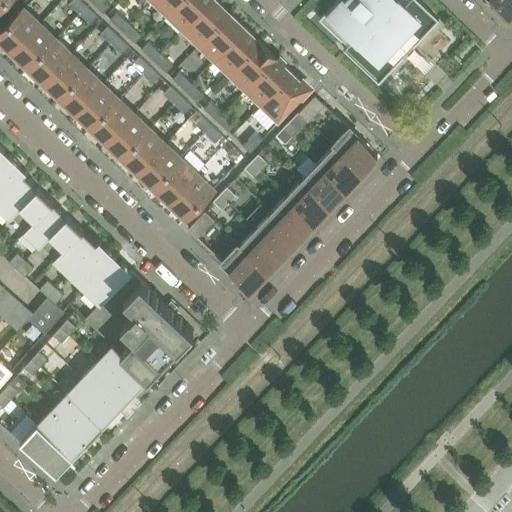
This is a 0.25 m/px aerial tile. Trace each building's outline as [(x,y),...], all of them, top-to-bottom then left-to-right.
[(86,5),(81,0),(71,0),(69,3),(79,13),(86,5)] [(110,5),(104,0),(91,0),(103,12),(110,5)] [(156,0),(169,12),(180,0),(156,0)] [(185,27),(210,0),(180,0),(169,12),(185,27)] [(200,42),(229,12),(217,0),(210,0),(185,27),(200,42)] [(414,45),(439,19),(418,0),(337,0),(334,3),(319,18),(341,39),(342,39),(348,44),(344,49),(379,82),(404,56),(400,52),(410,41),(414,45)] [(511,11),(511,0),(495,0),(510,14),(511,13),(511,11)] [(97,15),(86,5),(79,13),(89,23),(97,15)] [(0,39),(13,52),(40,23),(24,7),(0,31),(0,39)] [(129,23),(117,11),(110,18),(122,30),(129,23)] [(216,57),(245,27),(229,12),(200,42),(216,57)] [(28,67),(56,38),(40,23),(13,52),(28,67)] [(141,35),(129,23),(122,30),(135,42),(141,35)] [(118,35),(108,26),(100,33),(110,43),(118,35)] [(231,72),(261,42),(245,27),(216,57),(231,72)] [(121,53),(128,45),(118,35),(110,43),(121,53)] [(44,82),(71,53),(56,38),(28,67),(30,68),(27,71),(36,79),(39,77),(44,82)] [(160,53),(148,41),(141,48),(153,60),(160,53)] [(247,87),(276,57),(261,42),(231,72),(247,87)] [(60,97),(87,67),(71,53),(44,82),(49,86),(46,89),(55,97),(58,95),(60,97)] [(173,64),(160,53),(153,60),(166,72),(173,64)] [(142,73),(149,65),(139,56),(132,63),(142,73)] [(263,102),(292,71),(276,57),(247,87),(263,102)] [(152,83),(160,75),(149,65),(142,73),(152,83)] [(75,111),(103,82),(87,67),(60,97),(75,111)] [(192,83),(179,71),(172,78),(185,90),(192,83)] [(279,118),(308,87),(292,71),(263,102),(279,118)] [(91,126),(119,97),(103,82),(75,111),(91,126)] [(204,94),(192,83),(185,90),(197,102),(204,94)] [(181,95),(171,85),(163,93),(173,103),(181,95)] [(308,121),(325,103),(315,94),(298,111),(308,121)] [(191,105),(181,95),(173,103),(183,113),(191,105)] [(107,142),(134,113),(119,97),(91,126),(107,142)] [(223,112),(210,100),(204,108),(216,119),(223,112)] [(235,124),(223,112),(216,119),(228,131),(235,124)] [(123,156),(150,127),(134,113),(107,142),(123,156)] [(205,133),(212,125),(202,115),(194,123),(205,133)] [(292,136),(298,129),(290,120),(283,127),(292,136)] [(222,135),(212,125),(205,133),(215,142),(222,135)] [(138,171),(166,142),(150,127),(123,156),(124,158),(121,160),(130,169),(133,166),(138,171)] [(285,143),(292,136),(283,127),(276,134),(285,143)] [(378,153),(368,144),(350,127),(334,143),(361,170),(376,154),(377,154),(378,153)] [(250,152),(262,139),(255,132),(243,145),(250,152)] [(154,186),(181,157),(166,142),(138,171),(143,176),(141,179),(149,187),(152,185),(154,186)] [(361,170),(334,143),(318,160),(346,186),(361,170)] [(0,165),(11,154),(10,154),(8,156),(2,151),(5,149),(0,144),(0,165)] [(244,155),(234,146),(226,153),(237,163),(244,155)] [(267,162),(258,153),(251,160),(260,169),(267,162)] [(0,197),(27,170),(26,168),(23,171),(18,166),(20,164),(11,154),(0,165),(0,197)] [(169,201),(197,172),(181,157),(154,186),(169,201)] [(253,176),(260,169),(251,160),(244,168),(253,176)] [(346,186),(318,160),(302,177),(330,203),(346,186)] [(0,208),(9,217),(38,187),(24,173),(27,170),(0,197),(0,208)] [(186,217),(213,188),(197,172),(169,201),(186,217)] [(330,203),(302,177),(286,193),(314,219),(330,203)] [(229,202),(235,195),(227,186),(220,193),(229,202)] [(24,231),(53,201),(38,187),(9,217),(24,231)] [(229,202),(220,193),(213,201),(222,209),(229,202)] [(314,219),(286,193),(270,210),(298,236),(314,219)] [(38,245),(68,215),(53,201),(24,231),(38,245)] [(198,236),(214,219),(205,209),(188,227),(198,236)] [(298,236),(270,210),(255,226),(282,253),(298,236)] [(53,259),(83,229),(68,215),(38,245),(53,259)] [(282,253),(255,226),(239,243),(267,269),(282,253)] [(68,274),(100,240),(100,239),(96,242),(83,229),(53,259),(68,274)] [(83,289),(116,255),(107,245),(104,248),(99,243),(101,241),(100,240),(68,274),(83,289)] [(267,269),(239,243),(223,260),(251,287),(252,286),(251,285),(267,269)] [(25,259),(17,252),(9,261),(17,268),(25,259)] [(100,304),(132,270),(122,260),(120,263),(115,258),(117,255),(116,255),(83,289),(100,304)] [(25,276),(33,267),(25,259),(17,268),(25,276)] [(148,377),(192,331),(194,329),(132,270),(100,304),(86,319),(112,344),(148,377)] [(48,296),(56,287),(48,279),(39,288),(48,296)] [(56,303),(64,294),(56,287),(48,296),(56,303)] [(45,333),(65,311),(56,303),(48,296),(33,312),(28,318),(45,333)] [(7,321),(23,303),(17,298),(1,316),(7,321)] [(76,326),(67,318),(60,326),(69,334),(76,326)] [(69,334),(60,326),(53,334),(62,342),(69,334)] [(132,394),(148,377),(112,344),(97,360),(132,394)] [(40,366),(47,358),(39,350),(31,358),(40,366)] [(0,382),(13,368),(0,356),(0,382)] [(33,374),(40,366),(31,358),(24,366),(33,374)] [(117,410),(132,394),(97,360),(82,376),(117,410)] [(117,410),(82,376),(67,392),(102,425),(117,410)] [(18,391),(9,383),(2,391),(11,399),(18,391)] [(0,402),(4,407),(11,399),(2,391),(0,393),(0,402)] [(102,425),(67,392),(52,407),(87,441),(102,425)] [(87,441),(52,407),(37,423),(72,457),(87,441)] [(72,457),(37,423),(20,440),(57,473),(72,457)]
